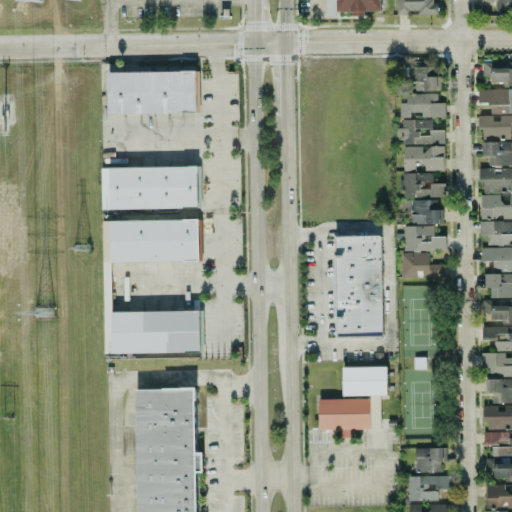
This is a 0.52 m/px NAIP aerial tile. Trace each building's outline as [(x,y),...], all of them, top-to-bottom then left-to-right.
[(334,0),(324,0),(325,16),(335,16),(334,0)] [(380,0),(337,0),(338,11),(355,11),(355,16),(365,15),(365,11),(381,11),(380,0)] [(433,0),(395,0),(396,14),(433,14),(433,0)] [(511,0),(479,0),(480,6),(492,6),(492,13),(511,12),(511,0)] [(482,76),(490,75),(491,85),(511,84),(511,60),(482,61),(482,76)] [(413,90),(440,90),(440,76),(434,76),(434,66),(409,67),(410,81),(413,81),(413,90)] [(107,73),(108,114),(196,112),(195,70),(107,73)] [(478,102),(489,102),(489,112),(511,111),(511,89),(478,90),(478,102)] [(437,93),(406,94),(406,102),(399,102),(399,117),(410,117),(410,112),(421,112),(421,117),(444,117),(444,102),(437,102),(437,93)] [(511,114),(479,115),(480,138),(511,138),(511,131),(511,114)] [(399,144),(443,143),(443,130),(434,130),(434,119),(401,120),(402,127),(399,127),(399,144)] [(511,141),(481,142),(481,155),(487,155),(488,165),(511,165),(511,141)] [(444,169),(443,146),(402,146),(403,170),(444,169)] [(100,209),(199,208),(198,166),(99,168),(100,209)] [(481,219),(511,218),(511,167),(478,168),(478,182),(483,182),(483,191),(509,191),(509,203),(505,203),(505,195),(480,195),(481,219)] [(432,172),(402,173),(403,197),(444,196),(444,183),(432,183),(432,172)] [(429,199),(402,200),(403,210),(411,210),(411,224),(442,223),(442,209),(429,209),(429,199)] [(199,261),(199,219),(110,221),(111,262),(199,261)] [(511,220),(479,221),(479,235),(486,235),(487,245),(511,244),(511,220)] [(403,250),(445,251),(445,236),(434,236),(434,225),(403,225),(403,250)] [(334,337),(381,337),(381,236),(333,236),(334,337)] [(481,261),(492,261),(492,271),(511,270),(511,269),(511,268),(511,246),(480,247),(481,261)] [(401,277),(443,276),(442,264),(429,264),(428,252),(400,252),(401,277)] [(511,273),(488,274),(488,297),(511,296),(511,273)] [(511,299),(482,300),(483,321),(511,320),(511,299)] [(112,354),(200,352),(199,310),(111,312),(112,354)] [(494,351),(511,350),(511,325),(511,326),(511,327),(481,328),(481,340),(494,340),(494,351)] [(511,351),(480,352),(481,367),(488,367),(489,376),(511,375),(511,351)] [(386,366),(342,367),(343,395),(387,395),(386,366)] [(511,378),(485,379),(485,393),(491,393),(491,403),(511,402),(511,378)] [(137,511),(196,511),(194,388),(135,389),(137,511)] [(380,395),(370,395),(369,427),(379,427),(379,416),(380,395)] [(369,428),(369,398),(318,399),(318,429),(342,429),(342,437),(353,437),(353,428),(369,428)] [(481,406),(482,420),(486,419),(487,429),(511,428),(511,404),(500,405),(481,406)] [(491,456),(511,455),(511,430),(482,432),(483,446),(491,446),(491,456)] [(415,472),(440,471),(439,462),(446,462),(445,447),(414,448),(415,472)] [(511,456),(511,457),(489,458),(489,480),(511,479),(511,456)] [(407,501),(438,500),(437,489),(450,489),(449,475),(407,476),(407,501)] [(511,507),(511,484),(484,485),(485,508),(511,507)]
